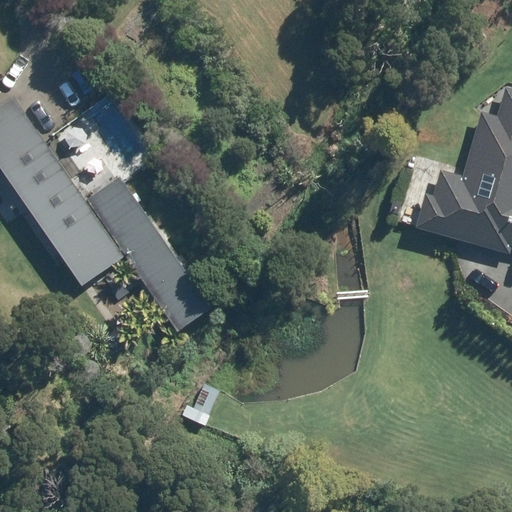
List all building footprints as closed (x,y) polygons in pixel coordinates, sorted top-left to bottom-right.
[(511,248),(511,247),(511,90),(506,89),(498,118),(481,114),(464,178),(440,172),(433,199),(422,196),(414,229),(509,255),(511,248)] [(205,310),(115,177),(80,200),(11,98),(0,105),(0,171),(78,286),(121,256),(172,332),(205,310)] [(82,330),(61,341),(71,359),(91,348),(82,330)] [(91,356),(71,368),(83,388),(103,376),(91,356)] [(215,399),(200,387),(184,408),(199,419),(215,399)]
